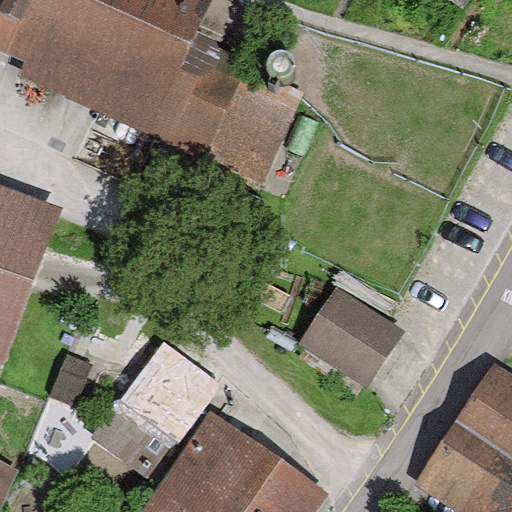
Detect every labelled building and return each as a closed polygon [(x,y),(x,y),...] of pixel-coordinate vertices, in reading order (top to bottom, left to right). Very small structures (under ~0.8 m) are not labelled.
[(209,0),(0,0),(0,54),(29,67),(21,85),(261,185),(295,105),(185,59),(209,0)] [(442,0),(458,9),(463,0),(442,0)] [(291,69),(281,61),(269,64),(263,75),(268,87),(281,90),(291,82),(291,69)] [(0,364),(54,215),(0,195),(0,364)] [(405,330),(340,286),(299,347),(364,391),(405,330)] [(159,490),(208,421),(199,414),(221,383),(165,343),(93,443),(159,490)] [(83,367),(62,357),(45,393),(66,403),(83,367)] [(511,511),(511,372),(495,362),(411,489),(447,511),(511,511)] [(214,412),(208,421),(159,490),(144,511),(318,511),(332,493),(214,412)] [(0,496),(12,475),(0,468),(0,496)]
